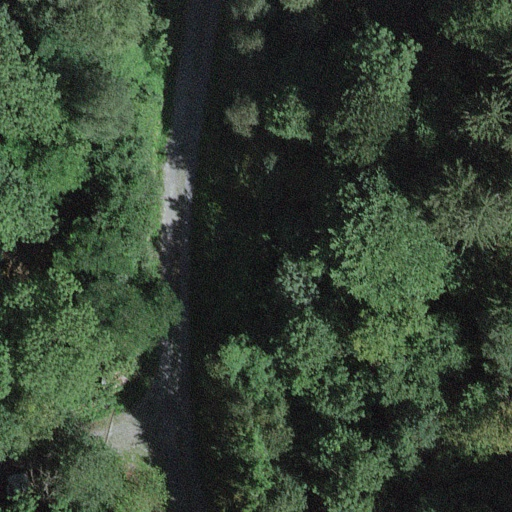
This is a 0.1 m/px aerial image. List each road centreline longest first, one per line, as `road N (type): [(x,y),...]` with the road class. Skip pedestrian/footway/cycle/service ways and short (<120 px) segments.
road 1 (track): [(207,0),(167,423)]
road 2 (track): [(0,471),(167,423),(197,511)]
